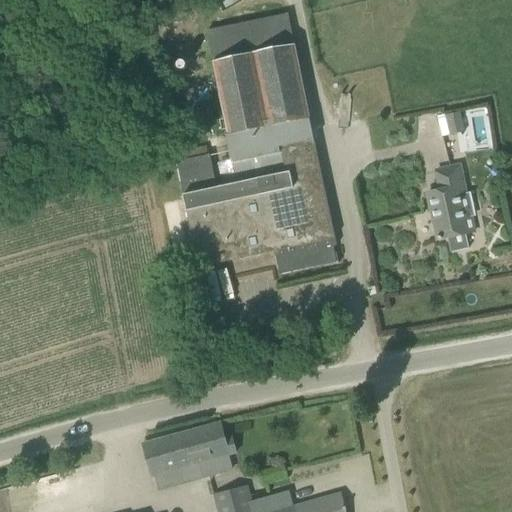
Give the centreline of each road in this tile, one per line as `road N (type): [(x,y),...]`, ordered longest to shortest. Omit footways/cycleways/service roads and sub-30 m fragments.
road 1 (unclassified): [(0,454),(116,418),(372,369)]
road 2 (unclassified): [(372,369),(297,0)]
road 3 (unclassified): [(372,369),(511,344)]
